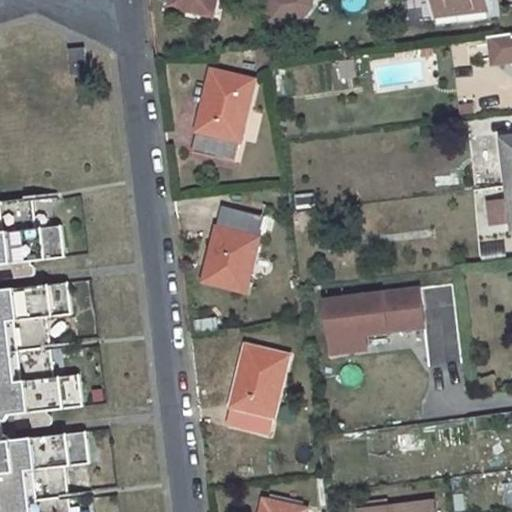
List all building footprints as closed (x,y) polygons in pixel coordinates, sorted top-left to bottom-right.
[(171,0),(170,5),(213,16),(216,0),(171,0)] [(311,22),(311,0),(264,0),(265,22),(311,22)] [(432,0),(434,17),(494,10),(492,0),(432,0)] [(84,50),(71,50),(73,74),(86,74),(84,50)] [(213,71),(194,153),(235,163),(255,81),(213,71)] [(314,193),(295,195),(297,209),(316,208),(314,193)] [(30,265),(30,261),(66,257),(62,227),(38,230),(33,231),(30,199),(0,202),(0,271),(1,279),(38,275),(36,265),(30,265)] [(35,199),(30,199),(33,231),(38,230),(35,199)] [(224,207),(206,281),(247,291),(265,217),(224,207)] [(345,237),(326,238),(327,254),(346,252),(345,237)] [(0,416),(3,417),(18,414),(19,429),(55,424),(54,414),(49,414),(48,410),(83,407),(79,375),(56,378),(51,379),(44,318),(50,317),(72,314),(69,283),(0,290),(0,416)] [(419,288),(326,299),(332,352),(351,349),(350,337),(352,334),(364,333),(424,325),(419,288)] [(50,317),(44,318),(51,379),(56,378),(50,317)] [(350,337),(351,349),(366,347),(364,333),(352,334),(350,337)] [(248,346),(226,426),(269,436),(289,357),(248,346)] [(495,377),(479,378),(481,394),(497,391),(495,377)] [(0,511),(66,511),(62,467),(67,466),(90,463),(87,432),(6,442),(0,442),(0,511)] [(72,511),(67,466),(62,467),(66,511),(72,511)] [(264,500),(261,511),(304,511),(306,509),(264,500)] [(436,511),(435,502),(361,511),(436,511)]
